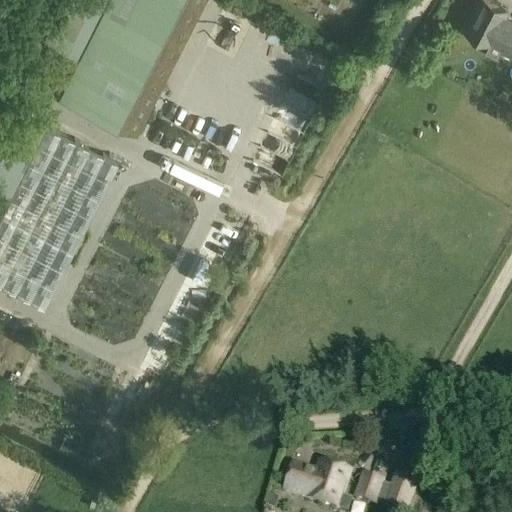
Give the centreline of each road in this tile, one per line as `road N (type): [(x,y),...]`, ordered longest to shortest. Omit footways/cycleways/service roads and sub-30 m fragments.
road 1 (track): [(126,511),(419,0)]
road 2 (track): [(171,430),(511,405)]
road 3 (track): [(429,410),(511,268)]
